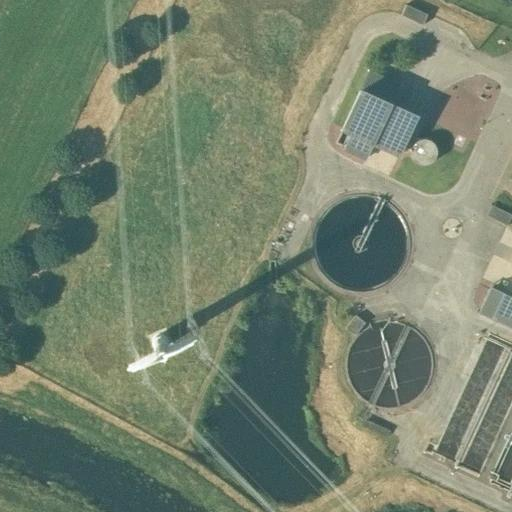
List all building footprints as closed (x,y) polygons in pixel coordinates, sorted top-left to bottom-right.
[(404,14),(425,23),(430,11),(409,2),(404,14)] [(399,86),(369,72),(342,128),(352,133),(344,148),(366,159),(374,143),(400,155),(417,117),(391,105),(399,86)] [(437,154),(437,152),(436,149),(436,147),(434,145),(433,143),(430,141),(428,140),(425,140),(423,140),(421,140),(418,141),(417,142),(415,144),(413,146),(412,147),(412,150),(411,152),(412,155),(412,157),(414,160),(416,162),(418,164),(420,164),(423,165),(425,165),(428,164),(430,164),(432,162),(434,161),(435,158),(436,156),(437,154)] [(511,215),(491,205),(486,215),(507,226),(511,215)] [(511,298),(490,288),(480,310),(511,325),(511,298)] [(359,313),(348,327),(358,334),(368,320),(359,313)]
